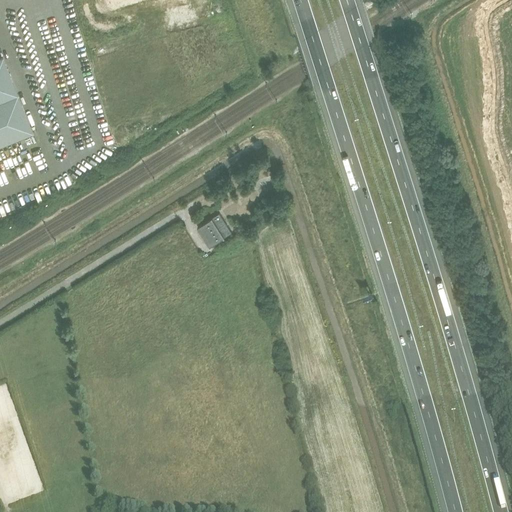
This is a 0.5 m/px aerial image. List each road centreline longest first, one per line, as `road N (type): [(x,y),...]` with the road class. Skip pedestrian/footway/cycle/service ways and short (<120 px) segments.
road 1 (motorway): [(500,511),(346,0)]
road 2 (motorway): [(300,0),(453,511)]
road 3 (unclassified): [(0,323),(173,218)]
